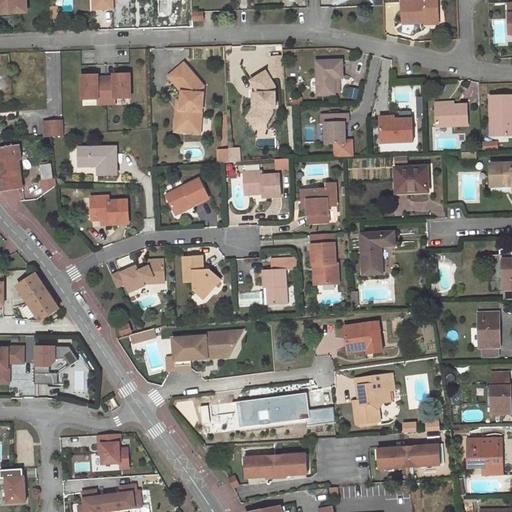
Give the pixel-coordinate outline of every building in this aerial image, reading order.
[(25,0),(0,0),(0,12),(11,12),(26,11),(25,0)] [(93,0),(93,9),(114,9),(114,0),(93,0)] [(424,0),(424,1),(417,1),(403,2),(403,23),(425,22),(425,20),(438,19),(437,0),(424,0)] [(192,11),(192,21),(203,21),(203,11),(192,11)] [(285,76),(284,57),(273,58),(271,73),(273,77),(285,76)] [(334,78),(341,77),(343,77),(342,61),(317,62),(318,95),(335,95),(335,92),(334,78)] [(205,87),(185,64),(170,76),(183,92),(182,101),(181,110),(178,109),(177,120),(183,120),(186,129),(201,130),(205,87)] [(267,72),(252,81),(259,93),(259,98),(254,98),(254,108),(259,108),(255,117),(259,124),(267,124),(273,113),(273,108),(276,108),(276,87),(267,72)] [(114,81),(106,82),(107,104),(115,104),(115,99),(131,98),(130,74),(114,75),(114,77),(114,81)] [(107,104),(106,82),(98,82),(98,78),(98,75),(82,76),(83,100),(98,99),(99,105),(107,104)] [(511,96),(491,97),(492,136),(511,135),(511,96)] [(467,105),(454,106),(436,107),(437,126),(438,126),(452,125),(468,125),(467,105)] [(259,108),(254,108),(249,117),(255,127),(259,124),(255,117),(259,108)] [(345,122),(348,122),(348,114),(322,115),(323,123),(326,123),(327,144),(335,144),(336,156),(353,156),(352,140),(345,140),(345,122)] [(183,120),(177,120),(176,132),(201,134),(201,130),(186,129),(183,120)] [(412,120),(395,121),(395,122),(380,123),(381,143),(413,141),(412,120)] [(44,137),(62,136),(62,121),(44,122),(44,137)] [(0,186),(1,190),(20,187),(17,160),(19,160),(17,146),(0,148),(0,186)] [(117,147),(78,148),(79,166),(98,166),(98,175),(118,175),(117,147)] [(238,149),(229,150),(229,162),(239,162),(238,149)] [(220,150),(220,163),(221,163),(229,162),(229,150),(220,150)] [(290,159),(277,159),(277,168),(290,168),(290,159)] [(511,163),(491,164),(492,187),(511,185),(511,163)] [(51,164),(41,165),(44,180),(53,179),(51,164)] [(428,169),(428,166),(396,168),(397,193),(429,192),(428,181),(428,169)] [(262,171),(245,173),(246,195),(263,194),(263,198),(281,196),(280,174),(263,176),(262,171)] [(192,204),(193,207),(209,198),(199,179),(166,196),(175,212),(192,204)] [(327,188),(307,189),(308,207),(309,223),(330,222),(328,205),(337,205),(336,182),(327,183),(327,188)] [(110,220),(110,225),(129,223),(128,201),(109,202),(109,197),(91,198),(93,221),(102,220),(110,220)] [(194,207),(193,207),(192,204),(175,212),(177,216),(194,207)] [(334,233),(311,234),(312,244),(335,243),(334,233)] [(394,233),(361,234),(364,275),(383,273),(381,247),(395,246),(394,233)] [(320,264),(321,284),(339,283),(338,263),(336,263),(335,243),(312,244),(313,265),(315,265),(320,264)] [(511,259),(511,248),(500,248),(500,254),(488,255),(489,266),(491,266),(492,279),(504,279),(504,289),(506,289),(511,289),(511,259)] [(213,284),(219,277),(210,269),(208,272),(204,270),(204,256),(185,257),(186,281),(194,281),(194,288),(205,298),(214,287),(213,284)] [(268,287),(269,304),(288,303),(286,269),(296,268),(296,256),(272,258),(273,270),(264,270),(265,287),(268,287)] [(155,278),(165,278),(165,261),(149,262),(149,268),(140,273),(137,268),(122,274),(122,273),(113,277),(118,288),(127,284),(131,293),(145,286),(145,285),(155,284),(155,278)] [(60,309),(36,275),(18,287),(40,321),(46,318),(60,309)] [(222,279),(219,277),(213,284),(214,287),(222,279)] [(62,312),(60,309),(46,318),(48,321),(62,312)] [(500,347),(499,312),(479,313),(480,347),(484,347),(499,347),(500,347)] [(379,323),(345,328),(348,348),(371,346),(372,353),(383,352),(379,323)] [(132,328),(121,332),(123,337),(134,333),(132,328)] [(153,331),(133,336),(135,343),(155,337),(153,331)] [(234,341),(234,347),(243,331),(229,332),(234,341)] [(206,336),(173,339),(175,356),(168,356),(168,371),(192,369),(191,359),(229,357),(234,347),(234,341),(229,332),(206,334),(206,336)] [(368,354),(372,353),(371,346),(348,348),(349,353),(367,351),(368,354)] [(8,348),(0,348),(0,383),(9,384),(9,370),(8,370),(8,364),(9,364),(24,364),(24,347),(8,347),(8,348)] [(70,347),(35,347),(35,378),(39,378),(39,384),(58,384),(58,373),(50,373),(50,366),(55,358),(65,358),(70,366),(79,360),(70,347)] [(499,356),(499,347),(484,347),(484,356),(499,356)] [(392,373),(356,378),(357,392),(361,392),(361,399),(353,401),(358,424),(380,422),(379,410),(384,403),(390,402),(389,392),(394,391),(392,373)] [(493,373),(493,387),(492,387),(492,400),(492,405),(493,414),(511,413),(511,386),(510,386),(510,373),(493,373)] [(292,420),(291,398),(247,401),(249,423),(265,422),(266,425),(283,424),(283,421),(292,420)] [(438,421),(426,422),(427,431),(439,430),(438,421)] [(416,423),(403,423),(404,432),(416,432),(416,423)] [(120,434),(98,435),(99,444),(101,444),(102,454),(103,464),(120,463),(121,469),(130,468),(128,448),(120,449),(119,443),(121,443),(120,434)] [(502,439),(468,439),(469,461),(484,461),(484,467),(484,474),(503,473),(502,439)] [(382,448),(383,468),(410,466),(436,465),(435,444),(418,446),(418,448),(408,449),(399,449),(399,447),(382,448)] [(214,445),(204,446),(211,454),(212,452),(213,451),(214,449),(214,447),(214,445)] [(224,450),(222,451),(221,453),(221,456),(221,459),(224,460),(226,460),(228,460),(229,459),(231,458),(231,455),(231,453),(229,451),(227,450),(226,450),(224,450)] [(275,455),(248,457),(250,477),(266,476),(266,473),(276,473),(286,472),(286,474),(303,473),(301,453),(275,455)] [(23,469),(0,470),(0,472),(0,478),(6,477),(7,504),(26,502),(25,476),(23,476),(23,469)] [(85,506),(78,507),(78,511),(104,511),(142,507),(140,491),(137,492),(136,485),(120,487),(121,494),(97,497),(96,490),(83,492),(85,506)]
